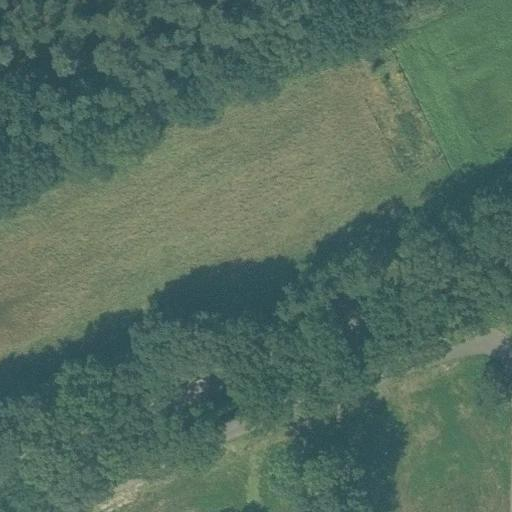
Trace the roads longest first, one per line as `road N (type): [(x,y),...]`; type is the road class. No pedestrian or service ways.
road 1 (unclassified): [(0,476),(511,258)]
road 2 (residential): [(47,511),(241,418),(483,340),(511,365)]
